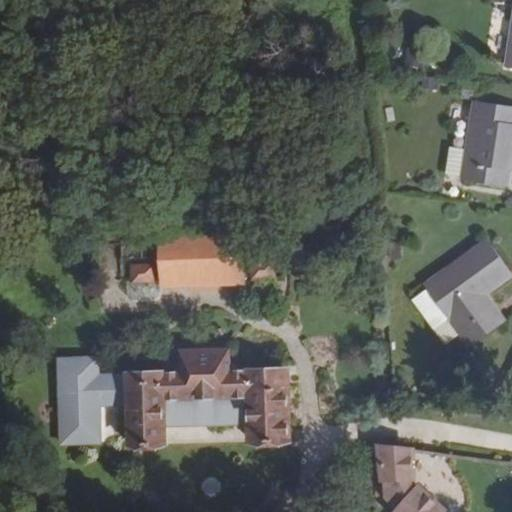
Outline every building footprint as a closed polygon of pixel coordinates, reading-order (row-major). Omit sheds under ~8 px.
[(458,87),(456,101),(476,103),(477,90),(458,87)] [(510,186),(511,176),(511,109),(476,103),(463,179),(510,186)] [(244,286),(242,237),(191,239),(192,275),(164,276),(164,288),(244,286)] [(302,253),(301,238),(280,239),(281,254),(302,253)] [(164,276),(192,275),(191,239),(162,240),(164,276)] [(511,277),(511,276),(486,242),(426,286),(430,291),(415,301),(447,342),(460,334),(470,347),(504,321),(487,296),(511,277)] [(274,278),(274,263),(251,263),(251,279),(274,278)] [(155,283),(154,266),(133,267),(133,283),(155,283)] [(167,398),(249,396),(250,426),(251,441),(291,441),(289,372),(230,374),(230,352),(183,353),(184,374),(130,376),(131,444),(167,443),(167,428),(167,398)] [(105,374),(104,356),(62,357),(64,445),(107,444),(107,406),(127,406),(127,373),(105,374)] [(167,398),(167,428),(250,426),(249,396),(167,398)] [(382,480),(416,479),(415,450),(379,447),(380,450),(356,459),(358,478),(382,477),(382,480)]
